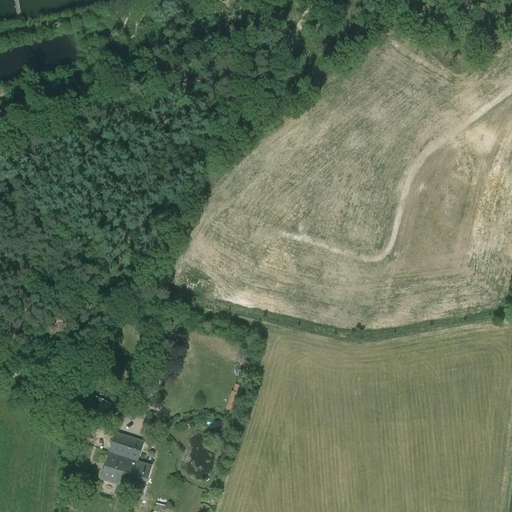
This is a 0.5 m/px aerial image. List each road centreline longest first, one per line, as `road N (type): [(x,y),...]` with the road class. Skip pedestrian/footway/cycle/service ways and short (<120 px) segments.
road 1 (track): [(314,0),(289,42),(149,99)]
road 2 (track): [(149,99),(0,158)]
road 3 (track): [(0,362),(92,439)]
